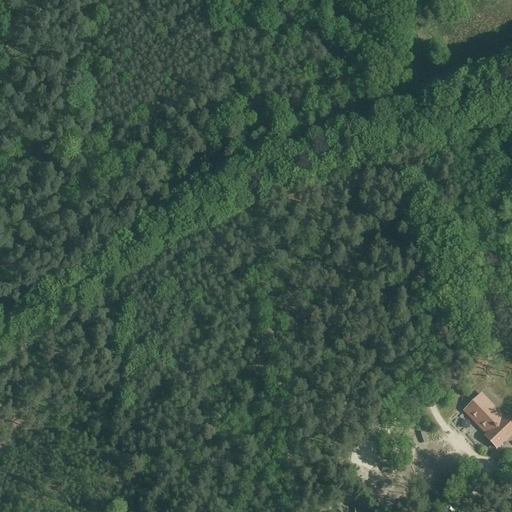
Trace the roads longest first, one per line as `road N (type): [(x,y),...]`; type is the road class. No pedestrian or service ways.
road 1 (track): [(299,511),(253,184)]
road 2 (track): [(0,334),(253,184)]
road 3 (track): [(253,184),(511,89)]
road 4 (track): [(480,258),(441,308),(427,378),(440,425),(486,474)]
